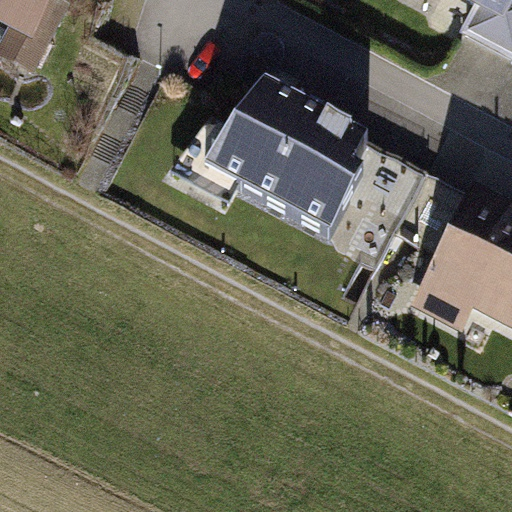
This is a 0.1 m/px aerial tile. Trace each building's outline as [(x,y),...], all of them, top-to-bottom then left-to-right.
[(62,0),(0,0),(0,21),(3,23),(0,27),(0,54),(26,69),(62,0)] [(511,0),(468,0),(485,8),(511,22),(511,0)] [(511,22),(485,8),(468,40),(511,62),(511,22)] [(363,148),(262,98),(197,184),(326,253),(354,198),(344,191),(363,148)] [(511,209),(480,193),(417,313),(469,340),(483,315),(511,330),(511,209)]
